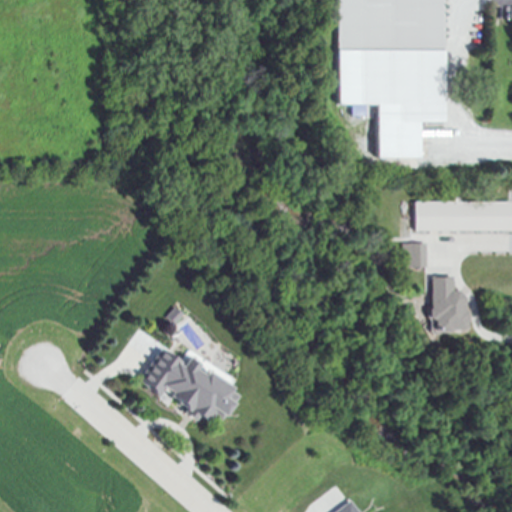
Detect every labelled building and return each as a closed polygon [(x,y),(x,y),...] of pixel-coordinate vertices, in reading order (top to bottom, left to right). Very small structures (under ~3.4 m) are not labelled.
[(330,0),(330,106),(345,106),(345,118),(362,118),(362,106),(369,106),(368,159),(413,160),(413,124),(438,124),(438,90),(437,88),(437,0),(330,0)] [(508,203),(410,204),(410,233),(508,233),(508,203)] [(398,269),(421,269),(421,245),(398,245),(398,269)] [(447,279),(425,280),(425,321),(429,321),(430,333),(460,332),(460,293),(447,293),(447,279)] [(230,397),(187,370),(191,364),(180,357),(175,365),(154,351),(133,385),(153,398),(155,396),(191,420),(192,419),(201,424),(205,417),(214,423),(230,397)] [(350,511),(344,503),(331,511),(350,511)]
